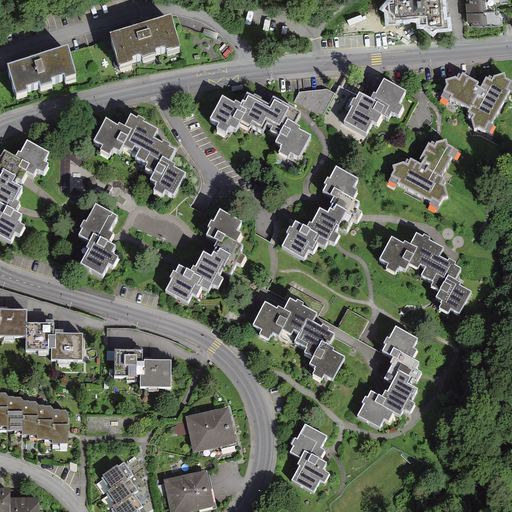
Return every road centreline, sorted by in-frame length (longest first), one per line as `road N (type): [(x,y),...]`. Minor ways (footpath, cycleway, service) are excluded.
road 1 (residential): [(0,274),(191,336),(235,364),(264,427),(258,480),(241,511)]
road 2 (residential): [(252,70),(227,30),(178,8),(0,56)]
road 3 (residential): [(511,46),(252,70)]
road 4 (residential): [(252,70),(81,100),(0,127)]
